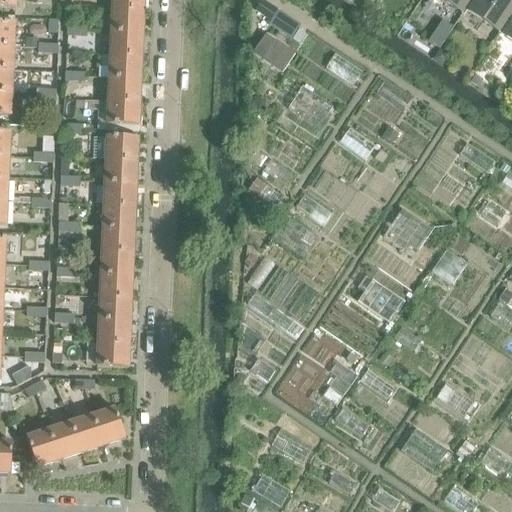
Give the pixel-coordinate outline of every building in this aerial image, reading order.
[(14,0),(0,0),(0,9),(14,10),(14,0)] [(111,0),(111,10),(143,11),(143,0),(111,0)] [(473,0),(438,0),(463,16),(465,12),(473,0)] [(511,0),(473,0),(465,12),(499,35),(511,15),(511,0)] [(288,40),(297,25),(263,3),(255,15),(269,24),(268,26),(288,40)] [(143,11),(111,10),(110,33),(142,34),(143,11)] [(511,15),(499,35),(511,43),(511,15)] [(0,24),(0,48),(13,49),(14,25),(0,24)] [(63,36),(74,37),(74,27),(63,26),(63,36)] [(84,28),(74,27),(74,37),(83,37),(84,28)] [(142,34),(110,33),(109,56),(141,57),(142,34)] [(258,47),(252,57),(281,76),(287,67),(294,58),(265,38),(258,47)] [(36,53),(47,54),(47,44),(37,44),(36,53)] [(57,44),(47,44),(47,54),(57,54),(57,44)] [(13,49),(0,48),(0,71),(11,72),(13,49)] [(353,86),(363,72),(335,54),(326,68),(353,86)] [(141,57),(109,56),(109,67),(108,79),(140,80),(141,57)] [(100,67),(99,78),(108,79),(109,67),(100,67)] [(11,72),(0,71),(0,95),(10,96),(11,72)] [(61,82),(71,82),(72,73),(62,72),(61,82)] [(81,73),(72,73),(71,82),(81,83),(81,73)] [(140,80),(108,79),(107,102),(139,103),(140,80)] [(300,87),(288,111),(321,128),(333,104),(300,87)] [(34,99),(45,100),(46,90),(35,89),(34,99)] [(55,91),(46,90),(45,100),(55,101),(55,91)] [(10,96),(0,95),(0,118),(9,119),(10,96)] [(83,101),(83,112),(97,113),(97,102),(83,101)] [(139,103),(107,102),(106,127),(138,128),(139,103)] [(59,124),(59,134),(70,134),(70,125),(59,124)] [(79,125),(70,125),(70,134),(79,135),(79,125)] [(367,160),(376,146),(349,128),(340,142),(367,160)] [(0,133),(0,157),(8,158),(9,134),(0,133)] [(106,139),(105,161),(136,162),(137,140),(106,139)] [(461,157),(491,170),(496,160),(465,147),(461,157)] [(32,163),(42,163),(43,154),(33,154),(32,163)] [(52,154),(43,154),(42,163),(51,164),(52,154)] [(136,162),(105,161),(104,183),(135,185),(136,162)] [(68,177),(57,177),(57,186),(68,186),(68,177)] [(77,178),(68,177),(68,186),(77,186),(77,178)] [(135,185),(104,183),(103,206),(134,208),(135,185)] [(304,195),(296,208),(324,225),(332,212),(304,195)] [(28,208),(31,208),(40,209),(40,200),(29,200),(28,208)] [(50,200),(40,200),(40,209),(49,209),(50,200)] [(134,208),(103,206),(102,230),(133,232),(134,208)] [(418,255),(434,228),(401,208),(384,236),(418,255)] [(65,232),(66,222),(56,222),(55,232),(65,232)] [(75,223),(66,222),(65,232),(74,233),(75,223)] [(133,232),(102,230),(101,254),(132,255),(133,232)] [(446,250),(432,272),(454,285),(467,263),(446,250)] [(132,255),(101,254),(100,276),(131,278),(132,255)] [(26,271),(36,272),(37,262),(27,261),(26,271)] [(47,262),(37,262),(36,272),(46,272),(47,262)] [(53,278),(64,278),(64,269),(54,269),(53,278)] [(73,269),(64,269),(64,278),(72,279),(73,269)] [(131,278),(100,276),(99,300),(130,301),(131,278)] [(369,278),(354,300),(391,325),(406,302),(369,278)] [(130,301),(99,300),(98,322),(129,324),(130,301)] [(24,318),(34,319),(35,309),(25,308),(24,318)] [(45,309),(35,309),(34,319),(44,319),(45,309)] [(52,315),(51,324),(62,324),(62,315),(52,315)] [(71,316),(62,315),(62,324),(70,325),(71,316)] [(290,321),(284,330),(298,338),(303,329),(290,321)] [(129,324),(98,322),(97,346),(128,347),(129,324)] [(128,347),(97,346),(87,345),(86,369),(96,369),(127,370),(128,347)] [(22,364),(32,365),(33,355),(22,354),(22,364)] [(42,355),(33,355),(32,365),(42,365),(42,355)] [(50,355),(50,365),(60,366),(61,355),(50,355)] [(42,381),(31,387),(31,388),(35,395),(46,388),(42,381)] [(72,390),(82,390),(83,382),(72,382),(72,390)] [(92,383),(83,382),(82,390),(92,391),(92,383)] [(436,398),(465,418),(476,403),(447,383),(436,398)] [(24,401),(35,395),(31,388),(20,394),(24,401)] [(114,411),(92,418),(101,448),(124,441),(114,411)] [(92,418),(70,425),(79,455),(101,448),(92,418)] [(70,425),(48,433),(57,462),(79,455),(70,425)] [(401,452),(435,471),(447,448),(414,429),(401,452)] [(279,430),(271,449),(306,461),(313,443),(279,430)] [(48,433),(26,440),(35,470),(57,462),(48,433)] [(11,444),(0,443),(0,475),(10,476),(11,444)] [(263,474),(253,490),(280,507),(291,491),(263,474)] [(372,502),(391,511),(393,511),(400,499),(378,489),(372,502)] [(451,489),(444,504),(462,511),(472,511),(478,500),(451,489)]
